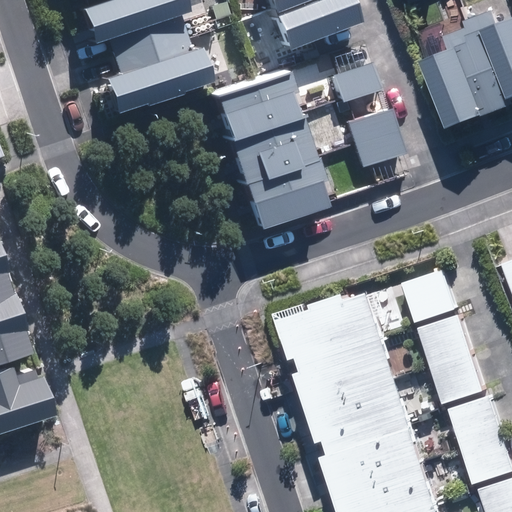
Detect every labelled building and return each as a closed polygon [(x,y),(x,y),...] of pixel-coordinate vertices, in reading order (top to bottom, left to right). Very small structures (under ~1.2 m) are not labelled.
[(180,17),(174,0),(105,0),(70,12),(82,50),(180,17)] [(257,0),(265,18),(312,0),(257,0)] [(342,0),(312,0),(265,18),(279,56),(353,28),(342,0)] [(497,13),(477,21),(479,26),(509,102),(510,105),(511,103),(511,23),(502,28),(497,13)] [(108,60),(114,77),(94,84),(106,118),(201,85),(179,23),(105,49),(108,60)] [(453,55),(426,66),(453,134),(511,110),(511,108),(510,105),(509,102),(479,26),(447,39),(453,55)] [(369,65),(327,78),(335,106),(378,93),(369,65)] [(221,150),(291,127),(276,81),(206,104),(221,150)] [(386,110),(341,125),(356,170),(401,155),(386,110)] [(291,127),(221,150),(247,230),(317,207),(291,127)] [(511,256),(503,260),(511,285),(511,256)] [(457,310),(444,270),(403,283),(417,323),(457,310)] [(0,277),(0,431),(44,418),(0,277)] [(442,511),(369,293),(348,299),(346,293),(313,304),(315,310),(281,321),(294,360),(300,358),(304,371),(297,373),(321,446),(328,444),(331,454),(325,456),(343,511),(442,511)] [(486,391),(460,314),(419,328),(445,404),(486,391)] [(511,471),(511,457),(491,395),(451,409),(476,484),(511,471)] [(511,511),(511,478),(481,489),(488,511),(511,511)]
